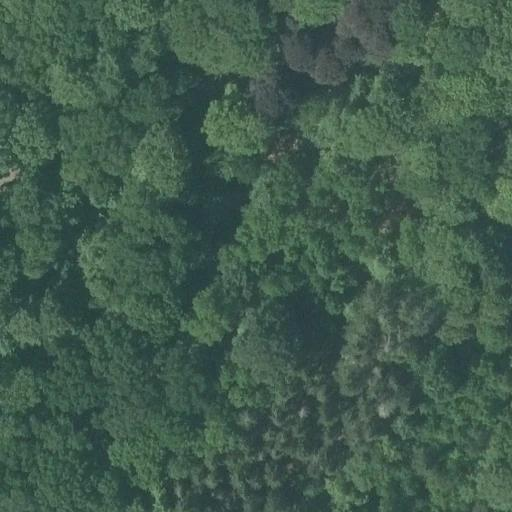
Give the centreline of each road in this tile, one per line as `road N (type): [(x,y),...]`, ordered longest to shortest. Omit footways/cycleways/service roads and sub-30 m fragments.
road 1 (residential): [(142,114),(246,68),(362,0)]
road 2 (residential): [(142,114),(0,172)]
